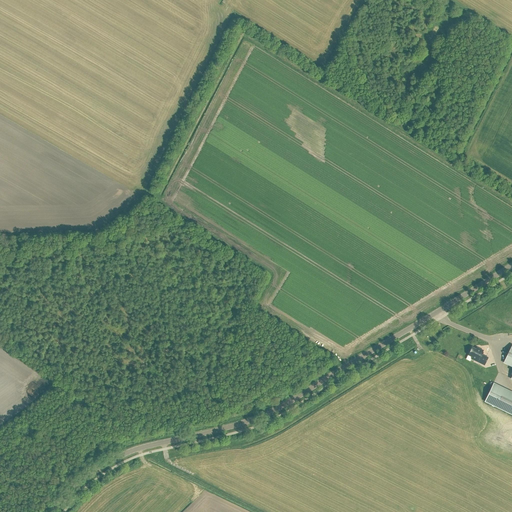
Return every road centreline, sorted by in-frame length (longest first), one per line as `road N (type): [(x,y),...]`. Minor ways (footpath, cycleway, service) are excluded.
road 1 (tertiary): [(52,511),(104,464),(274,411),(511,265)]
road 2 (track): [(511,202),(246,36)]
